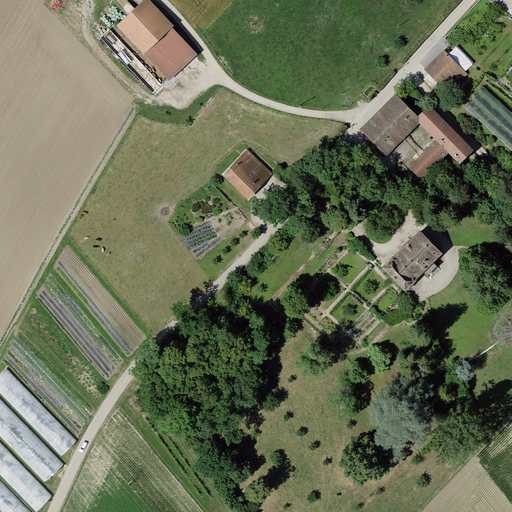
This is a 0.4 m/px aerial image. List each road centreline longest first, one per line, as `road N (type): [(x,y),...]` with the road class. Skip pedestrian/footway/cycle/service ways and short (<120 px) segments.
road 1 (unclassified): [(53,511),(79,454),(143,357),(334,164),(364,116),(470,0)]
road 2 (track): [(364,116),(286,110),(235,89),(162,0)]
road 3 (track): [(406,70),(511,183)]
